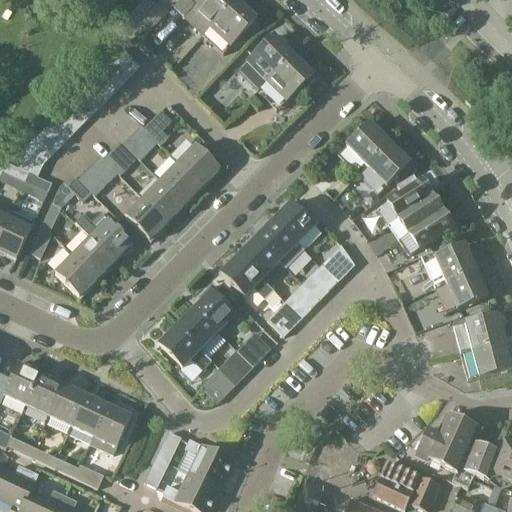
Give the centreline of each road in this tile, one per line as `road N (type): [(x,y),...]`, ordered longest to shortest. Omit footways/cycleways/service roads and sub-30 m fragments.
road 1 (residential): [(374,267),(213,426),(191,421),(119,335)]
road 2 (residential): [(251,511),(281,431),(354,354),(422,384)]
road 3 (residential): [(262,186),(86,0)]
road 4 (residential): [(262,186),(119,335)]
road 5 (residential): [(380,68),(262,186)]
road 6 (residential): [(490,186),(380,68)]
road 7 (residential): [(119,335),(87,344),(0,304)]
road 8 (residential): [(422,384),(374,267)]
